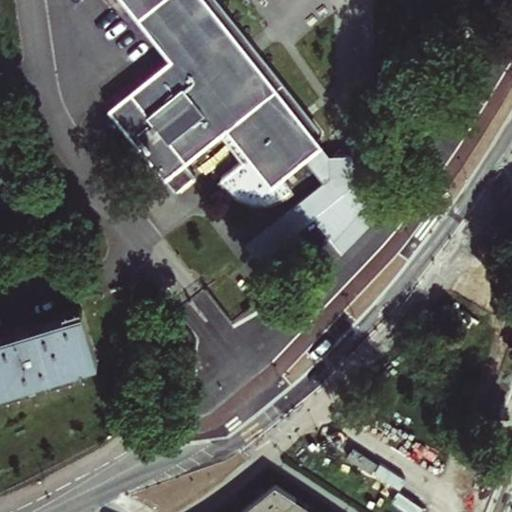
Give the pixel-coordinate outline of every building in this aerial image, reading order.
[(311,131),(205,0),(123,0),(170,58),(158,68),(135,86),(110,106),(170,185),(172,188),(179,189),(195,174),(185,160),(220,131),(242,158),(223,173),(228,180),(235,186),(243,191),(251,193),(261,195),(270,194),(281,189),(290,184),(282,174),(320,143),(311,131)] [(205,0),(311,131),(318,125),(260,53),(250,40),(218,0),(205,0)] [(412,0),(399,10),(414,29),(448,0),(412,0)] [(8,31),(0,32),(0,71),(11,68),(8,31)] [(338,252),(311,217),(297,228),(315,251),(299,264),(308,276),(338,252)] [(0,388),(98,358),(81,307),(0,332),(0,388)] [(318,511),(274,483),(237,511),(318,511)]
